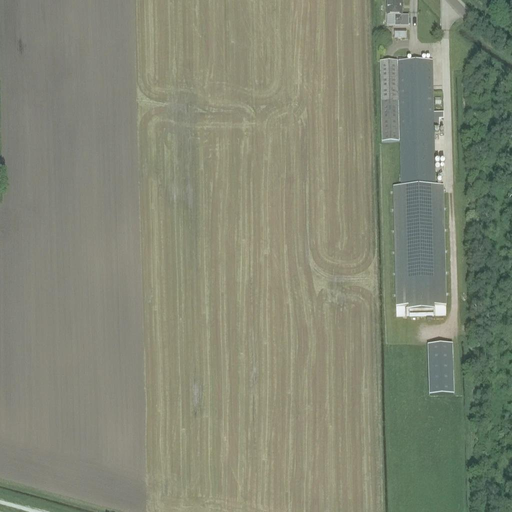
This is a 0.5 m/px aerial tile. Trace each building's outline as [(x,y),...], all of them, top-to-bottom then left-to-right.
[(387,0),(388,16),(395,16),(395,27),(409,27),(409,16),(402,16),(402,0),(387,0)] [(401,187),(393,188),(396,306),(409,306),(409,317),(433,317),(433,305),(446,305),(444,230),(443,193),(443,187),(434,187),(433,127),(433,114),(434,114),(434,113),(434,92),(433,61),(398,62),(399,119),(400,119),(401,187)] [(381,62),(382,143),(400,143),(399,119),(398,62),(381,62)] [(433,114),(433,127),(439,127),(439,120),(443,120),(443,114),(434,114),(433,114)] [(429,396),(454,396),(452,345),(428,346),(429,396)]
